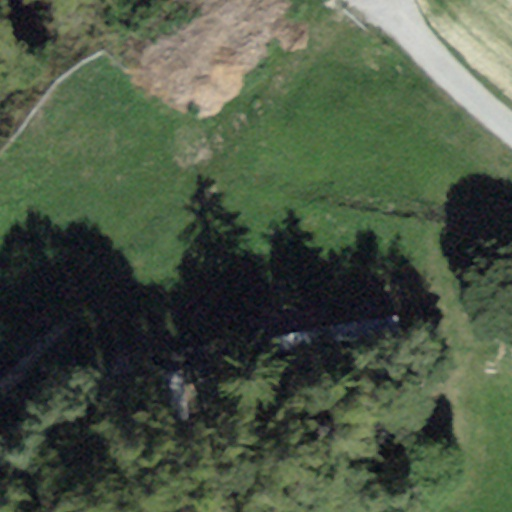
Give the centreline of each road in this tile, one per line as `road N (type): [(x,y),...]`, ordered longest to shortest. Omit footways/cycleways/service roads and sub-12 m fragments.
road 1 (track): [(385,11),(315,17),(0,377)]
road 2 (track): [(171,190),(131,367),(46,511)]
road 3 (track): [(385,11),(511,126)]
